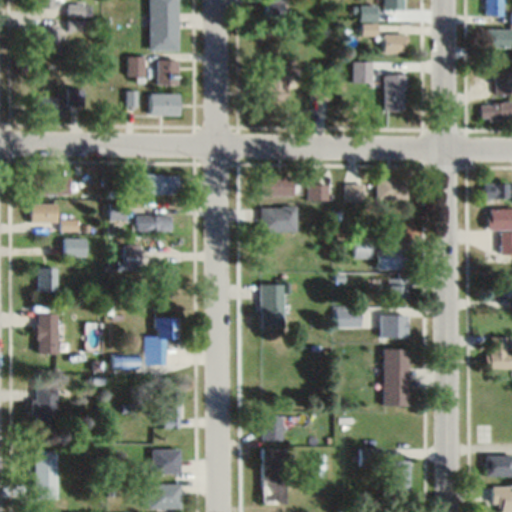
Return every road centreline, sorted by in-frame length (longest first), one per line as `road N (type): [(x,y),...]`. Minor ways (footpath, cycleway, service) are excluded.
road 1 (residential): [(214,0),(217,511)]
road 2 (residential): [(448,157),(0,150)]
road 3 (tertiary): [(448,157),(448,511)]
road 4 (tertiary): [(446,0),(448,157)]
